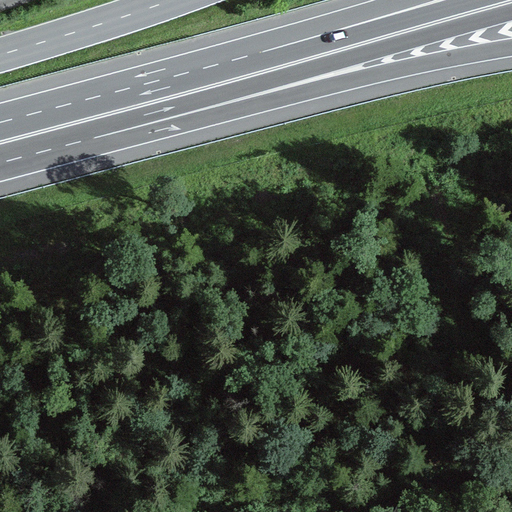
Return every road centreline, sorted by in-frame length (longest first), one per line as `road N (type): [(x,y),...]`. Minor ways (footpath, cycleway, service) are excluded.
road 1 (trunk): [(88,119),(313,89),(511,47)]
road 2 (trunk): [(264,71),(511,1)]
road 3 (trunk): [(439,0),(264,71)]
road 4 (trunk): [(88,119),(264,71)]
road 5 (tertiary): [(171,0),(0,54)]
